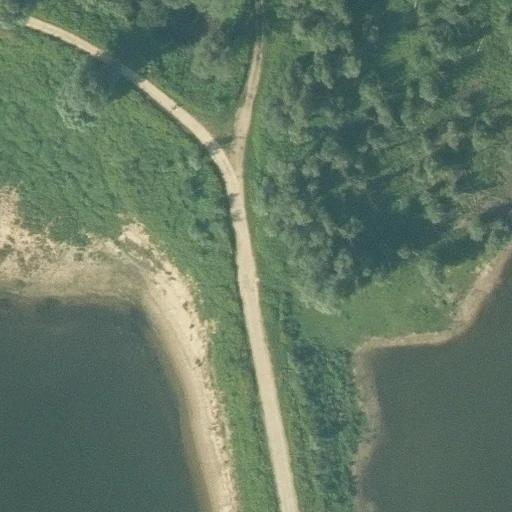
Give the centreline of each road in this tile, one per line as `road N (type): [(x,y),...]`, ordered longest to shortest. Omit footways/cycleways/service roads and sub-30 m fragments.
road 1 (track): [(225,145),(288,511)]
road 2 (track): [(225,145),(88,48),(0,15)]
road 3 (track): [(261,0),(262,58),(225,145)]
